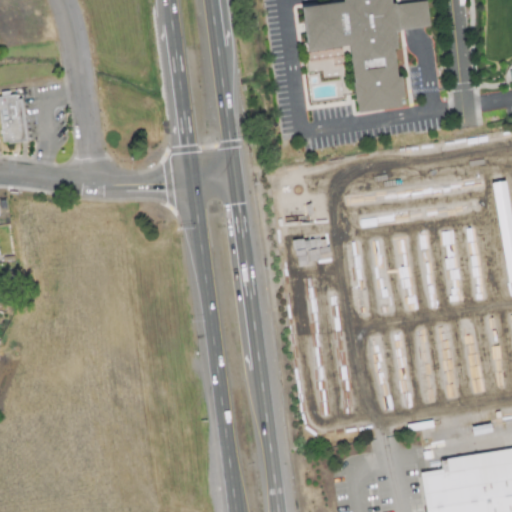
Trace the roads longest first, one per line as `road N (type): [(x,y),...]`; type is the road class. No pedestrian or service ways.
road 1 (trunk): [(168,0),(236,511)]
road 2 (trunk): [(278,511),(212,0)]
road 3 (tertiary): [(235,177),(98,188),(0,176)]
road 4 (tertiary): [(98,188),(63,0)]
